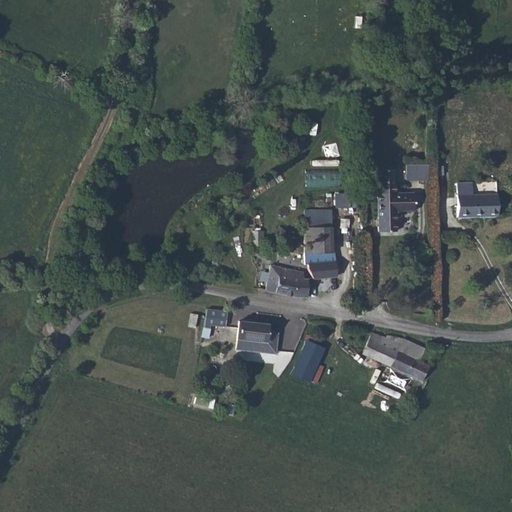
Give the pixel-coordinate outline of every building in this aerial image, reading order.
[(416,179),(415,163),(406,163),(407,179),(416,179)] [(427,163),(415,163),(416,179),(429,178),(427,163)] [(303,185),(338,186),(339,171),(303,170),(303,185)] [(382,220),(399,219),(404,219),(405,211),(415,211),(415,195),(396,195),(394,170),(378,171),(382,220)] [(475,183),(458,185),(462,217),(499,214),(498,193),(477,194),(475,183)] [(399,236),(399,219),(382,220),(383,235),(399,236)] [(329,222),(300,222),(301,250),(330,250),(329,222)] [(258,229),(248,229),(249,246),(260,247),(258,229)] [(234,262),(248,261),(246,245),(233,246),(234,262)] [(335,258),(307,259),(307,265),(312,274),(336,273),(335,258)] [(264,280),(273,281),(274,268),(274,263),(265,262),(264,280)] [(274,263),(274,268),(273,281),(264,280),(263,285),(296,290),(307,289),(307,274),(299,272),(299,266),(274,263)] [(223,305),(214,304),(212,312),(222,312),(223,305)] [(264,320),(233,316),(232,335),(249,338),(248,347),(270,350),(273,329),(263,328),(264,320)] [(307,330),(297,370),(320,378),(324,362),(317,360),(320,350),(314,348),(317,336),(322,337),(323,332),(307,330)] [(422,380),(428,365),(420,361),(424,349),(400,340),(386,338),(385,340),(370,335),(362,355),(422,380)] [(320,378),(297,370),(297,373),(319,378),(320,378)] [(199,385),(187,381),(185,387),(197,391),(199,385)] [(196,394),(193,403),(211,409),(214,400),(196,394)]
